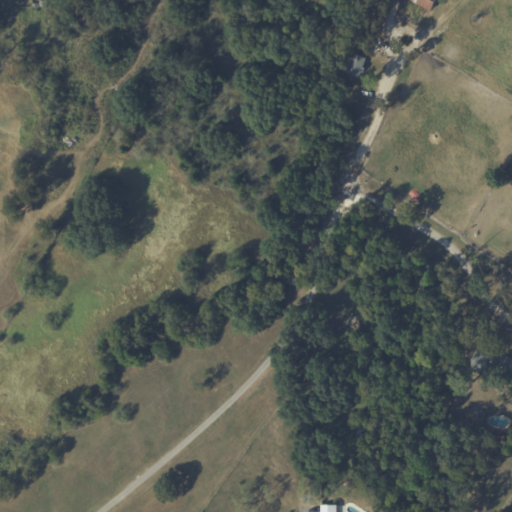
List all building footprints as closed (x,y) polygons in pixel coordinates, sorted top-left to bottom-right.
[(440,0),(439,2),(433,12),(411,0),(440,0)] [(353,58),(367,63),(362,78),(344,72),(349,57),(353,58)] [(487,373),(461,369),(464,348),(490,351),(487,373)] [(511,357),(511,385),(493,366),(507,352),(511,357)] [(354,443),(360,427),(377,433),(370,450),(354,443)]
